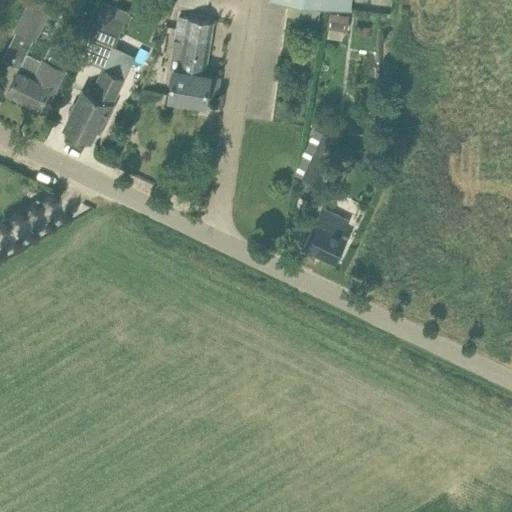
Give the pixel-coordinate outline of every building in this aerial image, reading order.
[(54,1),(52,0),(29,0),(15,28),(35,38),(54,1)] [(90,36),(115,46),(129,10),(103,0),(90,36)] [(293,0),(350,8),(351,0),(293,0)] [(348,13),(329,11),(327,27),(346,29),(348,13)] [(214,20),(207,19),(181,15),(173,59),(182,60),(180,68),(175,67),(170,97),(206,103),(208,90),(220,92),(220,91),(222,76),(223,76),(223,75),(205,72),(214,20)] [(371,36),(373,27),(360,25),(359,35),(371,36)] [(41,107),(45,98),(50,88),(55,91),(66,69),(28,51),(8,90),(41,107)] [(92,92),(85,88),(65,127),(91,140),(97,129),(101,131),(115,104),(112,102),(125,77),(105,67),(92,92)] [(315,151),(304,172),(321,180),(327,168),(324,167),(338,138),(324,131),(315,151)] [(266,172),(248,169),(242,204),(274,210),(277,191),(288,192),(296,147),(271,143),(266,172)] [(298,175),(302,177),(304,172),(315,151),(308,147),(300,163),(295,173),(298,175)] [(294,193),(295,193),(311,201),(321,180),(304,172),(302,177),(296,189),(294,193)] [(316,221),(304,246),(336,262),(349,235),(343,233),(348,219),(323,206),(316,221)]
